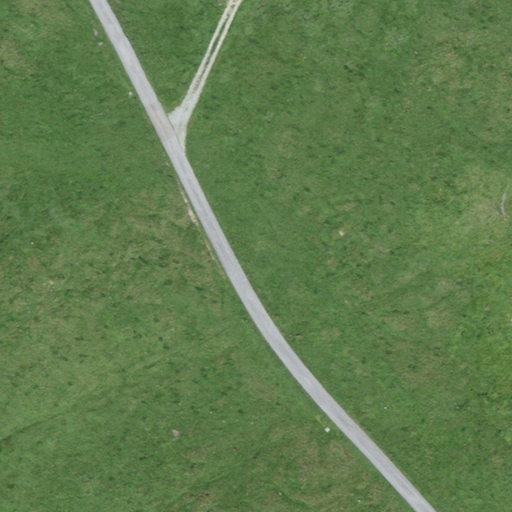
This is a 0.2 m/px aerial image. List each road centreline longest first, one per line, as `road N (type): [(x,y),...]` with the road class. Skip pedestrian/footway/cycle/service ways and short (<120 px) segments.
road 1 (unclassified): [(97,0),(259,319),(426,511)]
road 2 (track): [(231,0),(171,144)]
